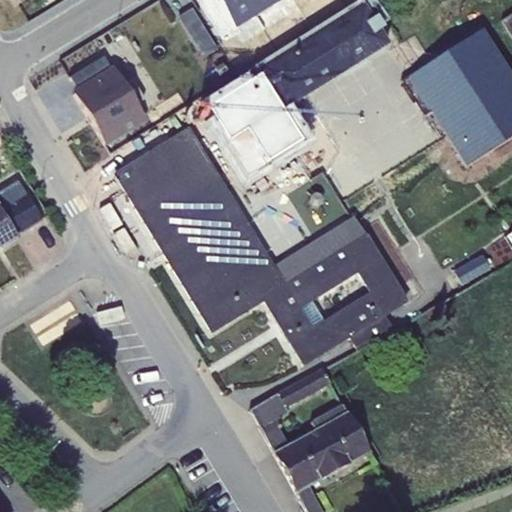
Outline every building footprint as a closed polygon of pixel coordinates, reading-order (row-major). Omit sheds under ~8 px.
[(369,0),(362,0),(194,106),(199,114),(207,109),(241,168),(296,134),(284,113),(389,48),(379,33),(388,28),(369,0)] [(191,42),(205,34),(192,12),(177,21),(191,42)] [(511,15),(500,23),(511,41),(511,15)] [(402,87),(399,89),(409,105),(412,103),(421,118),(428,114),(462,170),(511,138),(511,81),(481,32),(400,82),(402,87)] [(205,34),(191,42),(201,59),(215,51),(205,34)] [(102,59),(97,62),(105,76),(110,73),(102,59)] [(105,76),(97,62),(68,79),(76,93),(72,96),(103,146),(143,120),(135,107),(123,87),(113,71),(110,73),(105,76)] [(132,82),(123,87),(135,107),(144,102),(132,82)] [(263,303),(366,242),(352,219),(271,268),(188,132),(114,177),(210,334),(263,303)] [(0,249),(15,240),(14,237),(40,221),(16,182),(0,191),(0,249)] [(511,232),(503,238),(511,254),(511,232)] [(392,333),(384,319),(406,305),(366,242),(263,303),(302,367),(347,339),(355,353),(392,333)] [(480,257),(452,273),(459,287),(488,271),(480,257)] [(321,372),(248,412),(303,511),(320,511),(307,489),(368,456),(341,407),(308,424),(314,432),(287,447),(277,431),(279,429),(275,423),(286,417),(283,410),(329,386),(321,372)]
